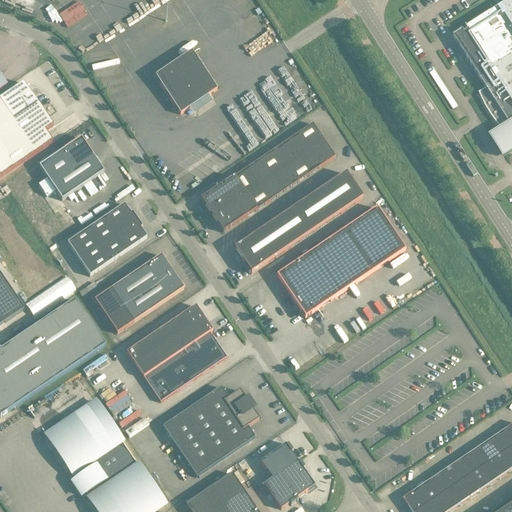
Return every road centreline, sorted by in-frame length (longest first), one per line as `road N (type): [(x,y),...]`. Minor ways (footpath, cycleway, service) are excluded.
road 1 (unclassified): [(365,500),(64,55),(0,17)]
road 2 (unknown): [(256,339),(159,410),(141,405),(114,354),(213,276)]
road 3 (tertiary): [(511,240),(359,2)]
road 4 (unknown): [(135,159),(235,88),(176,0)]
road 5 (unknown): [(190,202),(310,122),(344,163)]
road 6 (unknown): [(511,411),(365,500)]
